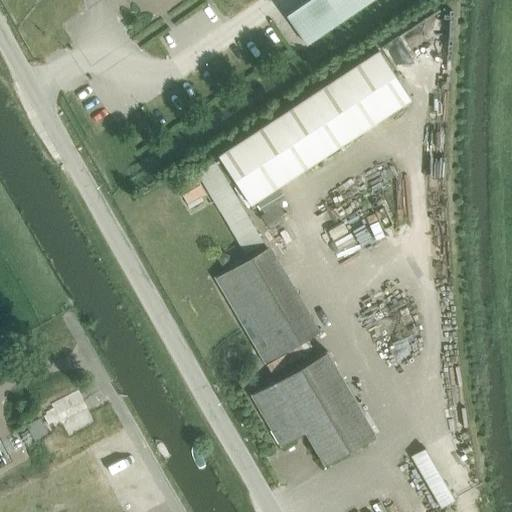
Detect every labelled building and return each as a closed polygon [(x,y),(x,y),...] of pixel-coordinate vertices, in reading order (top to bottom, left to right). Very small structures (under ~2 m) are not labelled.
[(306,45),(372,0),(313,0),(287,18),(306,45)] [(250,204),(411,99),(378,49),(217,155),(250,204)] [(205,194),(195,176),(177,186),(188,204),(205,194)] [(278,189),(257,203),(264,213),(285,199),(278,189)] [(278,205),(261,216),(267,225),(284,213),(278,205)] [(264,363),(320,330),(270,245),(214,278),(264,363)] [(222,254),(218,257),(224,267),(232,262),(228,255),(222,254)] [(378,434),(377,432),(328,350),(250,395),(280,447),(305,433),(323,465),(378,434)] [(456,499),(455,498),(426,447),(410,456),(441,508),(456,499)] [(95,462),(44,490),(56,511),(100,511),(102,511),(95,499),(111,490),(95,462)]
